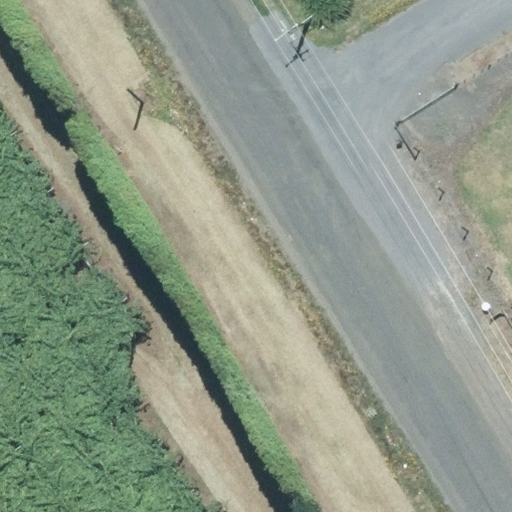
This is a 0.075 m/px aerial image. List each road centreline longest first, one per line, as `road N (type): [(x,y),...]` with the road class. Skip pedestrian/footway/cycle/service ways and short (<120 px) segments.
road 1 (unclassified): [(502,511),(280,146)]
road 2 (unclassified): [(511,8),(280,146)]
road 3 (unclassified): [(280,146),(191,0)]
